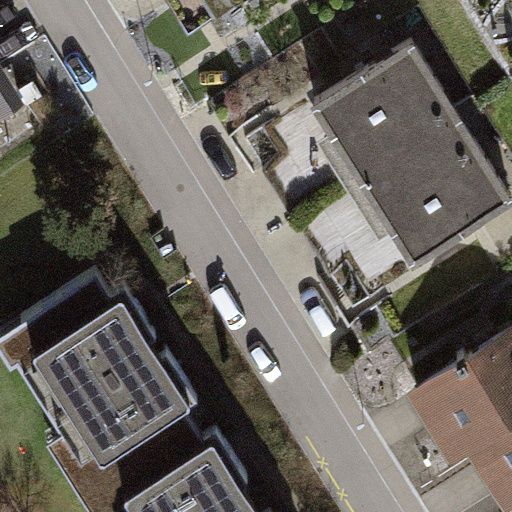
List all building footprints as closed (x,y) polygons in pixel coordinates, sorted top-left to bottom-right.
[(172,0),(189,27),(231,0),(172,0)] [(510,192),(412,35),(379,56),(318,94),(338,127),(321,137),(380,232),(398,221),(416,250),(484,208),(510,192)] [(0,62),(0,112),(23,98),(0,62)] [(95,262),(0,322),(0,340),(9,354),(15,350),(61,421),(48,429),(101,511),(266,511),(212,428),(204,430),(183,397),(192,391),(121,281),(111,287),(95,262)] [(511,316),(411,382),(449,445),(466,435),(503,496),(511,490),(511,316)]
